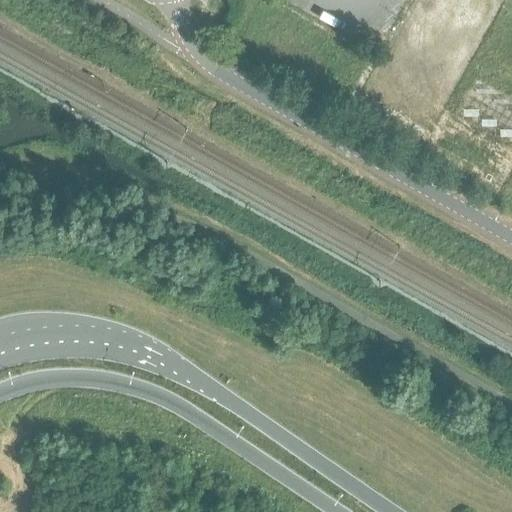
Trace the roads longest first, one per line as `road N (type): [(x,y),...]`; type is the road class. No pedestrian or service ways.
road 1 (secondary): [(392,511),(152,351),(69,334),(0,345)]
road 2 (secondary): [(0,392),(71,376),(145,389),(339,511)]
road 3 (residential): [(221,73),(511,237)]
